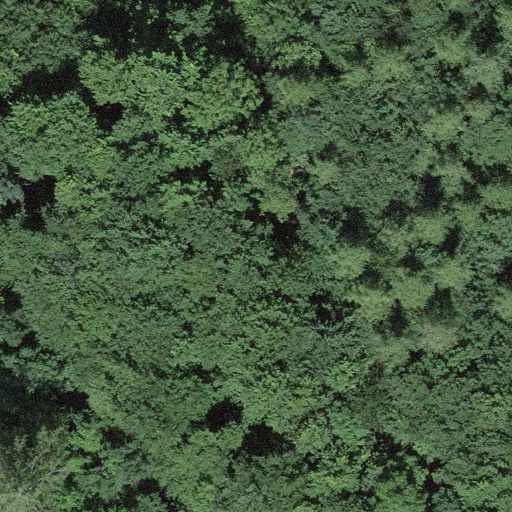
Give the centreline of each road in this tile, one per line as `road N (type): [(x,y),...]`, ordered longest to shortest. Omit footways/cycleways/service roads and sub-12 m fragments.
road 1 (track): [(474,511),(379,374),(325,263),(237,0)]
road 2 (track): [(0,255),(203,511)]
